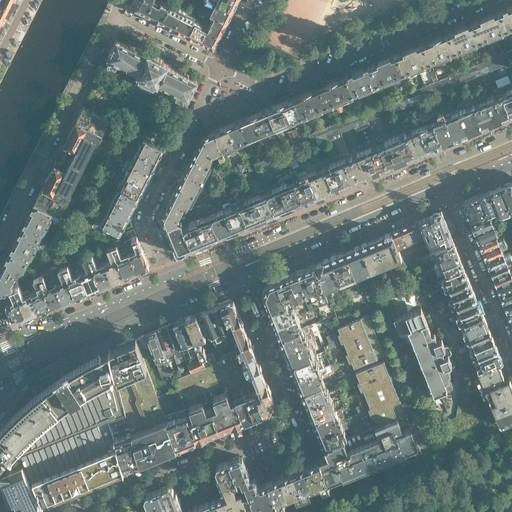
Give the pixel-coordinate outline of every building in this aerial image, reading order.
[(0,0),(0,27),(8,12),(12,5),(0,0)] [(153,0),(152,0),(135,0),(134,4),(135,7),(147,13),(153,0)] [(162,21),(169,5),(163,2),(161,5),(153,0),(147,13),(162,21)] [(233,8),(217,0),(205,0),(210,2),(215,3),(210,12),(215,14),(227,20),(233,8)] [(511,4),(499,10),(507,27),(511,24),(511,4)] [(174,27),(183,8),(178,6),(177,8),(170,5),(169,5),(162,21),(174,27)] [(187,33),(194,18),(195,17),(187,13),(188,11),(183,8),(174,27),(187,33)] [(507,27),(499,10),(487,15),(495,35),(502,32),(501,29),(507,27)] [(214,45),(227,20),(215,14),(208,28),(201,41),(211,46),(212,45),(214,44),(214,45)] [(495,35),(487,15),(474,21),(481,38),(486,35),(488,38),(495,35)] [(201,41),(208,28),(199,24),(201,21),(194,18),(187,33),(201,41)] [(481,38),(474,21),(461,26),(469,46),(476,43),(475,40),(481,38)] [(469,46),(461,26),(448,32),(455,49),(461,46),(462,49),(469,46)] [(455,49),(448,32),(435,37),(443,57),(450,54),(449,51),(455,49)] [(443,57),(435,37),(422,43),(429,60),(435,57),(436,60),(443,57)] [(184,72),(168,64),(168,63),(163,60),(164,58),(153,53),(153,54),(153,55),(147,52),(146,53),(117,39),(108,56),(137,71),(136,73),(139,75),(138,77),(135,85),(149,92),(153,84),(153,85),(155,82),(158,84),(158,82),(188,97),(197,79),(187,74),(184,72)] [(429,60),(422,43),(409,48),(417,68),(424,65),(423,62),(429,60)] [(417,68),(409,48),(396,53),(403,71),(409,68),(410,71),(417,68)] [(504,58),(511,54),(511,49),(503,53),(504,58)] [(403,71),(396,53),(383,59),(391,79),(399,76),(398,73),(403,71)] [(491,63),(501,59),(504,58),(503,53),(490,59),(491,63)] [(511,54),(504,58),(501,59),(504,66),(511,62),(511,54)] [(391,79),(383,59),(370,64),(377,81),(383,79),(384,82),(391,79)] [(478,68),(488,65),(491,63),(490,59),(477,64),(478,68)] [(501,59),(491,63),(488,65),(490,71),(504,66),(501,59)] [(377,81),(370,64),(357,70),(366,89),(373,86),(372,84),(377,81)] [(474,70),(478,68),(477,64),(464,70),(465,74),(474,70)] [(490,71),(488,65),(478,68),(474,70),(477,77),(490,71)] [(366,89),(357,70),(344,75),(352,92),(357,90),(358,92),(366,89)] [(460,76),(465,74),(464,70),(451,75),(453,79),(460,76)] [(477,77),(474,70),(465,74),(460,76),(463,83),(477,77)] [(352,92),(344,75),(331,80),(340,100),(347,97),(346,95),(352,92)] [(446,82),(453,79),(451,75),(438,81),(440,85),(446,82)] [(460,76),(453,79),(446,82),(449,89),(463,83),(460,76)] [(340,100),(331,80),(319,86),(326,103),(332,101),(333,103),(340,100)] [(433,88),(440,85),(438,81),(425,86),(427,90),(433,88)] [(449,89),(446,82),(440,85),(433,88),(436,94),(449,89)] [(326,103),(319,86),(306,91),(314,111),(321,108),(320,106),(326,103)] [(420,93),(427,90),(425,86),(412,91),(414,96),(420,93)] [(436,94),(433,88),(427,90),(420,93),(423,100),(436,94)] [(511,113),(511,88),(505,91),(506,94),(501,96),(509,115),(511,113)] [(314,111),(306,91),(293,97),(300,114),(306,112),(307,114),(314,111)] [(407,99),(414,96),(412,91),(399,97),(401,101),(407,99)] [(420,93),(414,96),(407,99),(410,105),(423,100),(420,93)] [(509,115),(501,96),(495,98),(494,96),(486,99),(495,120),(509,115)] [(302,119),(300,114),(293,97),(280,102),(288,122),(294,119),(295,122),(302,119)] [(388,106),(393,104),(401,101),(399,97),(386,102),(388,106)] [(410,105),(407,99),(401,101),(393,104),(396,111),(410,105)] [(495,120),(486,99),(479,102),(480,105),(473,107),(481,126),(495,120)] [(481,126),(473,107),(470,100),(464,103),(466,107),(458,110),(467,132),(481,126)] [(288,122),(280,102),(266,108),(274,125),(280,123),(281,125),(288,122)] [(375,112),(379,110),(388,106),(386,102),(373,108),(375,112)] [(393,104),(388,106),(379,110),(382,117),(396,111),(393,104)] [(106,118),(93,111),(83,106),(82,106),(76,119),(77,122),(75,127),(74,126),(72,127),(67,137),(64,144),(63,144),(59,153),(83,165),(96,139),(99,140),(100,137),(108,141),(117,123),(106,118)] [(274,125),(266,108),(253,113),(262,133),(269,130),(268,128),(274,125)] [(366,116),(375,112),(373,108),(360,113),(362,117),(366,116)] [(454,138),(446,119),(441,108),(436,110),(437,114),(430,117),(433,124),(441,143),(449,140),(454,138)] [(379,110),(375,112),(366,116),(369,123),(382,117),(379,110)] [(467,132),(458,110),(451,114),(452,116),(446,119),(454,138),(467,132)] [(441,143),(433,124),(427,127),(426,124),(424,125),(419,112),(413,114),(414,115),(428,148),(441,143)] [(267,147),(265,141),(262,133),(253,113),(240,119),(247,136),(253,134),(254,136),(259,134),(260,136),(257,138),(262,149),(267,147)] [(349,123),(352,122),(362,117),(360,113),(347,119),(349,123)] [(428,148),(414,115),(408,118),(410,123),(412,125),(403,128),(406,135),(414,154),(428,148)] [(379,147),(369,123),(366,116),(362,117),(352,122),(355,129),(361,145),(373,172),(387,166),(379,147)] [(247,136),(240,119),(227,124),(235,144),(243,141),(242,139),(247,136)] [(336,128),(338,127),(349,123),(347,119),(335,124),(336,128)] [(352,122),(349,123),(338,127),(341,134),(355,129),(352,122)] [(235,144),(227,124),(214,130),(221,148),(226,145),(227,148),(235,144)] [(323,134),(324,133),(336,128),(335,124),(322,129),(323,134)] [(359,177),(351,158),(341,134),(338,127),(336,128),(324,133),(327,140),(336,161),(345,183),(359,177)] [(311,139),(323,134),(322,129),(309,135),(311,139)] [(224,155),(221,148),(214,130),(203,134),(210,152),(217,149),(220,156),(224,155)] [(323,134),(311,139),(310,139),(313,145),(313,146),(327,140),(324,133),(323,134)] [(210,152),(203,134),(193,154),(208,162),(211,158),(210,156),(211,154),(210,152)] [(414,154),(406,135),(400,138),(399,135),(391,138),(400,160),(414,154)] [(157,158),(163,146),(145,137),(143,143),(140,142),(137,148),(157,158)] [(400,160),(391,138),(383,142),(385,144),(379,147),(387,166),(400,160)] [(298,151),(313,145),(310,139),(296,145),(298,151)] [(308,173),(298,151),(296,145),(281,151),(283,157),(294,182),(302,201),(317,195),(308,173)] [(373,172),(361,145),(358,147),(359,152),(356,153),(358,156),(351,158),(359,177),(373,172)] [(151,170),(157,158),(137,148),(133,156),(135,157),(133,161),(151,170)] [(271,156),(268,149),(263,151),(266,158),(267,157),(271,156)] [(269,163),(283,157),(281,151),(271,156),(267,157),(269,163)] [(69,192),(83,165),(59,153),(58,154),(54,163),(51,170),(50,170),(45,180),(46,182),(47,183),(45,188),(43,187),(41,188),(35,201),(34,201),(51,210),(60,214),(70,193),(69,192)] [(201,177),(208,162),(193,154),(185,169),(201,177)] [(256,169),(269,163),(267,157),(266,158),(253,163),(256,169)] [(151,170),(133,161),(127,158),(121,170),(125,172),(145,182),(151,170)] [(345,183),(336,161),(329,164),(330,167),(323,170),(331,189),(345,183)] [(242,174),(256,169),(253,163),(239,169),(242,174)] [(231,172),(229,166),(222,169),(226,174),(231,172)] [(193,192),(201,177),(185,169),(178,184),(193,192)] [(228,180),(242,174),(239,169),(231,172),(226,174),(226,175),(228,180)] [(331,189),(323,170),(317,173),(315,170),(308,173),(317,195),(331,189)] [(139,195),(145,182),(125,172),(121,179),(124,180),(121,185),(122,186),(139,195)] [(214,186),(228,180),(226,175),(220,177),(214,180),(212,180),(214,186)] [(511,184),(511,181),(500,186),(509,208),(511,207),(511,184)] [(302,201),(294,182),(286,185),(285,182),(279,185),(288,207),(302,201)] [(188,203),(193,192),(178,184),(170,198),(182,204),(188,203)] [(288,207),(279,185),(271,188),(273,191),(266,194),(274,213),(288,207)] [(132,207),(139,195),(122,186),(119,191),(116,190),(113,197),(132,207)] [(509,208),(500,186),(489,190),(497,209),(498,213),(509,208)] [(497,209),(489,190),(478,194),(486,214),(497,209)] [(223,206),(220,199),(216,191),(203,197),(205,202),(207,207),(211,217),(219,236),(233,230),(223,208),(223,206)] [(274,213),(266,194),(259,196),(258,194),(251,197),(260,219),(274,213)] [(486,214),(478,194),(465,200),(463,203),(466,210),(470,220),(482,215),(486,214)] [(126,219),(132,207),(113,197),(109,204),(112,205),(109,211),(126,219)] [(260,219),(251,197),(245,199),(246,202),(239,205),(246,224),(260,219)] [(177,215),(182,204),(170,198),(161,217),(165,226),(179,220),(177,215)] [(51,210),(34,201),(28,214),(48,224),(51,217),(48,215),(51,210)] [(207,207),(205,202),(196,206),(198,211),(207,207)] [(246,224),(239,205),(232,208),(231,205),(223,208),(233,230),(246,224)] [(198,211),(196,206),(188,209),(188,210),(190,214),(198,211)] [(453,240),(441,210),(429,215),(439,240),(444,238),(446,243),(453,240)] [(120,232),(126,219),(109,211),(106,216),(104,215),(100,222),(120,232)] [(44,230),(48,224),(28,214),(22,227),(38,235),(40,236),(45,236),(47,231),(44,230)] [(494,222),(491,215),(489,214),(483,216),(482,215),(470,220),(474,230),(494,222)] [(439,240),(429,215),(418,220),(430,250),(439,246),(437,240),(439,240)] [(219,236),(211,217),(204,220),(203,217),(196,220),(205,242),(219,236)] [(191,247),(183,229),(184,229),(180,220),(179,220),(165,226),(175,251),(179,252),(191,247)] [(205,242),(196,220),(188,223),(190,226),(184,229),(183,229),(191,247),(205,242)] [(430,250),(418,220),(409,224),(420,251),(425,250),(426,253),(430,252),(429,250),(430,250)] [(497,232),(494,222),(474,230),(478,240),(495,233),(497,232)] [(420,251),(409,224),(400,228),(406,244),(411,242),(415,253),(420,251)] [(36,240),(38,235),(22,227),(15,239),(35,249),(39,242),(36,240)] [(406,244),(400,228),(391,232),(402,258),(408,256),(405,250),(404,250),(402,246),(406,244)] [(402,258),(391,232),(375,238),(385,261),(392,258),(394,261),(402,258)] [(482,249),(504,240),(502,235),(497,237),(495,233),(478,240),(482,249)] [(149,265),(136,235),(124,240),(129,253),(137,270),(149,265)] [(385,261),(375,238),(360,244),(370,267),(385,261)] [(31,256),(35,249),(15,239),(9,252),(26,260),(28,255),(31,256)] [(124,276),(110,242),(109,240),(105,242),(111,258),(110,261),(105,264),(112,281),(124,276)] [(137,270),(129,253),(124,255),(121,254),(115,240),(110,242),(124,276),(137,270)] [(456,249),(456,248),(453,240),(446,243),(439,246),(430,250),(429,250),(430,252),(431,255),(435,253),(437,257),(456,249)] [(502,250),(501,246),(506,244),(504,240),(482,249),(485,257),(502,250)] [(370,267),(360,244),(344,251),(355,274),(370,267)] [(436,267),(460,257),(456,249),(437,257),(439,261),(434,262),(436,267)] [(489,266),(511,257),(509,253),(504,255),(502,250),(485,257),(489,266)] [(355,274),(344,251),(329,257),(339,280),(355,274)] [(22,267),(26,260),(9,252),(2,266),(16,274),(18,270),(22,267)] [(112,281),(105,264),(99,266),(96,264),(92,254),(87,256),(100,286),(112,281)] [(100,286),(87,256),(83,258),(87,268),(85,272),(80,274),(87,291),(100,286)] [(339,280),(329,257),(314,263),(324,286),(339,280)] [(463,266),(460,257),(436,267),(438,271),(442,270),(444,274),(463,266)] [(509,268),(508,264),(511,261),(511,260),(511,257),(489,266),(493,275),(509,268)] [(324,286),(314,263),(303,268),(312,289),(317,287),(322,299),(328,297),(324,286)] [(87,291),(80,274),(74,276),(71,274),(67,264),(62,266),(75,296),(87,291)] [(13,280),(16,274),(2,266),(0,269),(0,289),(1,292),(14,287),(13,287),(14,286),(12,280),(13,280)] [(75,296),(62,266),(58,268),(60,273),(52,276),(54,280),(63,301),(75,296)] [(443,284),(467,274),(463,266),(444,274),(446,278),(441,279),(443,284)] [(312,289),(303,268),(289,274),(299,298),(303,296),(302,293),(312,289)] [(496,283),(511,276),(511,271),(511,272),(509,268),(493,275),(496,283)] [(63,301),(54,280),(46,283),(41,270),(36,272),(38,277),(50,307),(63,301)] [(299,298),(289,274),(275,279),(282,296),(286,297),(290,296),(291,298),(293,297),(295,300),(299,298)] [(470,283),(467,274),(443,284),(445,289),(449,287),(451,291),(470,283)] [(382,284),(393,279),(391,275),(380,279),(382,284)] [(511,287),(511,276),(496,283),(500,292),(511,287)] [(50,307),(38,277),(33,279),(37,289),(35,293),(31,295),(38,312),(50,307)] [(282,296),(275,279),(267,283),(262,294),(269,311),(288,303),(287,301),(285,300),(286,297),(282,296)] [(450,301),(474,291),(470,283),(451,291),(453,295),(448,296),(450,301)] [(38,312),(31,295),(25,297),(23,295),(18,285),(14,286),(13,287),(14,287),(26,316),(38,312)] [(363,293),(359,285),(344,291),(348,299),(363,293)] [(26,316),(14,287),(1,292),(13,322),(26,317),(26,316)] [(503,301),(511,297),(511,287),(500,292),(503,301)] [(477,300),(474,291),(450,301),(452,306),(456,304),(458,308),(477,300)] [(511,307),(511,297),(503,301),(507,309),(511,307)] [(246,334),(242,324),(237,312),(233,301),(232,300),(230,298),(219,303),(227,325),(234,341),(240,357),(253,352),(251,346),(246,334)] [(457,318),(481,308),(477,300),(458,308),(460,312),(455,313),(457,318)] [(227,325),(219,303),(209,307),(220,335),(225,333),(223,327),(227,325)] [(297,314),(295,310),(293,310),(291,307),(290,307),(288,303),(269,311),(274,324),(297,314)] [(220,335),(209,307),(200,311),(208,333),(212,331),(214,331),(216,336),(220,335)] [(451,351),(449,345),(447,345),(444,346),(441,337),(437,339),(434,332),(431,333),(421,307),(393,318),(399,332),(408,328),(434,393),(452,385),(447,373),(450,371),(447,364),(451,362),(448,354),(450,353),(451,351)] [(488,325),(484,317),(481,308),(457,318),(459,322),(463,321),(465,325),(460,326),(466,339),(470,337),(472,341),(491,334),(488,326),(488,325)] [(198,340),(206,338),(196,313),(185,317),(198,349),(201,357),(205,365),(214,361),(211,352),(206,354),(202,346),(201,347),(198,340)] [(299,329),(296,323),(300,322),(297,314),(274,324),(279,337),(299,329)] [(384,355),(377,337),(368,315),(337,328),(353,368),(384,355)] [(198,349),(185,317),(173,322),(182,344),(187,342),(191,352),(198,349)] [(178,343),(170,323),(163,326),(170,346),(173,345),(176,352),(175,352),(177,358),(182,355),(180,350),(178,343)] [(170,356),(167,348),(170,346),(163,326),(155,330),(163,351),(166,358),(167,361),(175,378),(181,375),(179,370),(177,371),(170,356)] [(285,350),(312,339),(310,334),(306,336),(305,333),(302,334),(299,329),(279,337),(285,350)] [(163,351),(155,330),(146,334),(155,359),(157,365),(167,361),(166,358),(163,351)] [(149,361),(155,359),(146,334),(136,338),(135,338),(147,371),(154,388),(158,386),(155,376),(154,376),(149,361)] [(471,352),(494,342),(491,334),(472,341),(474,345),(469,347),(471,352)] [(176,448),(157,396),(154,388),(147,371),(135,338),(109,349),(128,420),(130,428),(139,463),(176,448)] [(310,356),(308,349),(311,348),(310,346),(314,344),(312,339),(285,350),(290,364),(310,356)] [(249,379),(240,357),(234,341),(229,343),(224,345),(214,349),(219,361),(227,382),(235,400),(243,421),(263,413),(253,389),(249,379)] [(504,378),(498,361),(502,359),(494,342),(471,352),(473,356),(477,354),(479,359),(474,361),(478,369),(477,369),(484,386),(504,378)] [(111,427),(120,423),(128,420),(109,349),(109,348),(108,349),(109,350),(100,354),(91,358),(85,362),(77,366),(71,370),(66,373),(61,376),(56,380),(53,371),(35,379),(46,387),(39,392),(33,398),(26,403),(21,408),(19,410),(12,417),(8,421),(3,426),(0,429),(0,452),(7,459),(11,462),(23,457),(26,463),(43,502),(61,495),(60,492),(85,482),(86,484),(94,481),(93,479),(106,473),(122,466),(123,470),(124,470),(123,469),(113,433),(111,427)] [(261,372),(257,360),(256,360),(253,352),(240,357),(249,379),(254,377),(257,385),(265,381),(261,372)] [(296,378),(324,366),(322,361),(317,363),(316,360),(313,361),(310,356),(290,364),(296,378)] [(205,365),(201,357),(188,363),(191,371),(205,365)] [(227,382),(219,361),(175,378),(183,400),(227,382)] [(405,451),(405,450),(418,445),(411,427),(410,427),(393,384),(384,361),(347,375),(364,417),(372,414),(377,426),(345,439),(324,447),(323,447),(324,448),(325,453),(324,456),(319,459),(318,459),(318,460),(327,481),(341,475),(342,477),(405,451)] [(322,383),(319,377),(322,375),(321,373),(326,371),(324,366),(296,378),(301,391),(322,383)] [(511,417),(511,384),(509,377),(504,378),(484,386),(499,423),(511,417)] [(273,400),(265,381),(257,385),(258,387),(253,389),(263,413),(268,411),(273,400)] [(335,394),(333,389),(329,391),(327,387),(324,388),(322,383),(301,391),(307,405),(335,394)] [(188,419),(178,390),(157,396),(176,448),(195,441),(188,419)] [(243,421),(235,400),(230,402),(227,393),(225,392),(219,394),(231,426),(243,421)] [(333,410),(331,405),(334,404),(333,400),(340,397),(338,393),(335,394),(307,405),(312,418),(333,410)] [(231,426),(219,394),(213,396),(212,399),(216,408),(211,410),(219,431),(231,426)] [(219,431),(211,410),(206,411),(203,403),(200,401),(195,403),(208,436),(219,431)] [(195,441),(208,436),(195,403),(190,406),(189,408),(193,417),(188,419),(195,441)] [(347,422),(345,416),(340,418),(339,414),(335,416),(333,410),(312,418),(318,432),(347,422)] [(345,439),(342,433),(346,431),(345,428),(349,426),(347,422),(318,432),(324,447),(345,439)] [(139,463),(130,428),(126,429),(128,436),(120,438),(118,432),(113,433),(123,469),(139,463)] [(250,477),(242,456),(239,455),(228,460),(237,482),(238,485),(245,483),(249,481),(250,477)] [(237,482),(228,460),(223,462),(222,462),(217,464),(215,468),(217,474),(216,475),(220,487),(221,486),(230,483),(230,485),(232,484),(237,482)] [(332,494),(327,481),(318,460),(305,465),(313,485),(320,482),(325,496),(332,494)] [(43,502),(26,463),(0,474),(0,480),(8,498),(4,500),(7,511),(20,511),(39,503),(43,502)] [(313,485),(305,465),(292,470),(306,504),(313,501),(307,487),(313,485)] [(306,504),(292,470),(280,475),(288,495),(294,493),(299,507),(306,504)] [(282,498),(288,495),(280,475),(266,481),(275,503),(277,502),(281,511),(286,511),(287,511),(282,498)] [(275,503),(266,481),(261,484),(258,482),(256,478),(256,477),(253,476),(250,477),(249,481),(245,483),(248,491),(241,494),(247,508),(248,511),(256,511),(255,508),(262,506),(263,509),(274,505),(272,508),(274,511),(281,511),(277,502),(275,503)] [(247,508),(241,494),(240,490),(235,492),(232,484),(230,485),(230,483),(221,486),(224,492),(222,496),(216,499),(221,511),(240,511),(247,508)] [(180,503),(176,491),(174,492),(172,486),(168,484),(162,486),(162,487),(157,489),(165,511),(170,509),(173,508),(172,506),(179,503),(180,503)] [(162,511),(165,511),(157,489),(151,491),(145,493),(144,497),(146,503),(144,504),(147,511),(157,511),(158,511),(157,511),(162,511)] [(221,511),(216,499),(216,498),(209,500),(203,502),(207,511),(221,511)] [(207,511),(203,502),(198,505),(192,508),(193,511),(207,511)] [(42,511),(43,511),(41,507),(39,503),(20,511),(42,511)] [(193,511),(192,508),(186,511),(182,509),(179,503),(172,506),(173,508),(170,509),(171,511),(193,511)]
